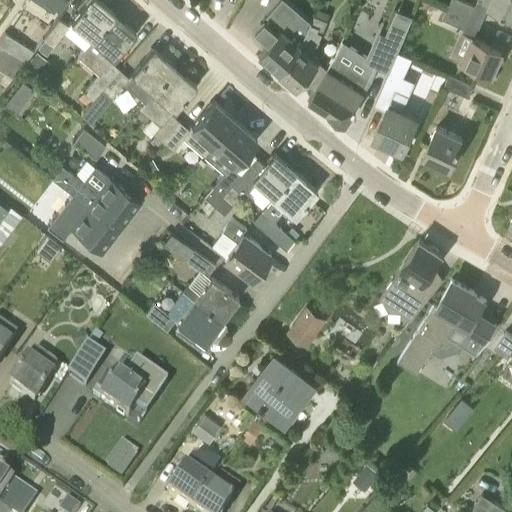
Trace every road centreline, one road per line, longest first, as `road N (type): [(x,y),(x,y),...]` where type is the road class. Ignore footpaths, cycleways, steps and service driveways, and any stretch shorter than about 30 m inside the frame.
road 1 (tertiary): [(361,171),(158,0)]
road 2 (residential): [(211,373),(361,171)]
road 3 (residential): [(136,511),(0,414)]
road 4 (residential): [(457,233),(511,115)]
